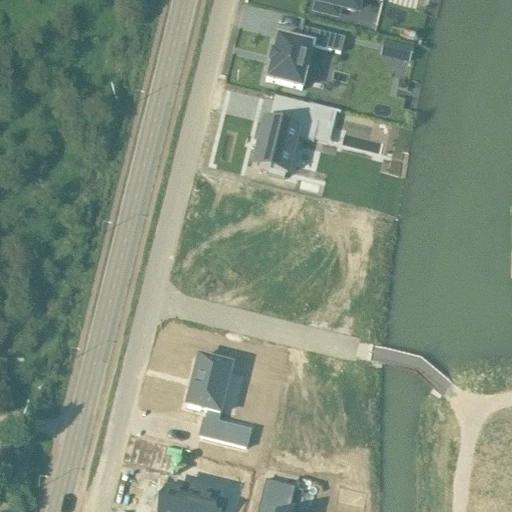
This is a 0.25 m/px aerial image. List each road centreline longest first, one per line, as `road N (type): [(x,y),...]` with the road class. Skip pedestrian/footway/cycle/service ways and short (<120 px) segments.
road 1 (secondary): [(76,435),(184,0)]
road 2 (residential): [(151,298),(225,0)]
road 3 (residential): [(98,511),(151,298)]
road 4 (residential): [(151,298),(354,350)]
